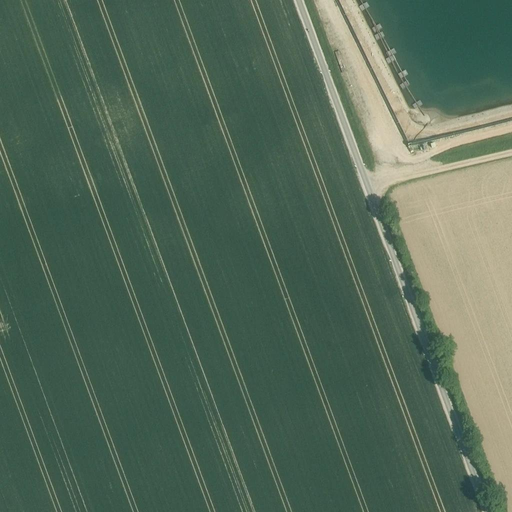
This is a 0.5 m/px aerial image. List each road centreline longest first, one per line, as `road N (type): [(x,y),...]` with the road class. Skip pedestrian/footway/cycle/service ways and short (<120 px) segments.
road 1 (track): [(300,0),(487,511)]
road 2 (track): [(511,158),(369,192)]
